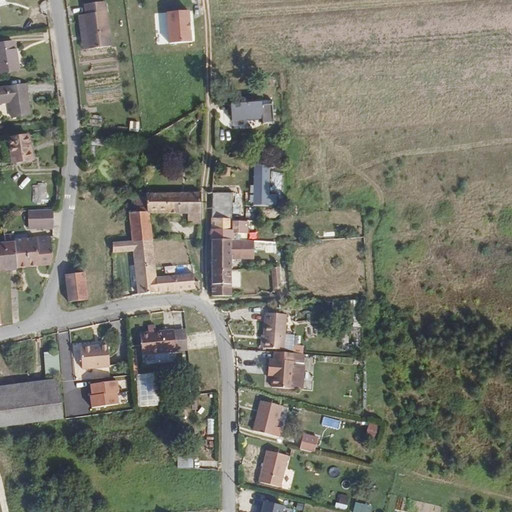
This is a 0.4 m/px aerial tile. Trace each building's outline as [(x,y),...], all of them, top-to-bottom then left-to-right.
[(85,6),(89,40),(112,37),(106,0),(86,0),(87,6),(85,6)] [(85,40),(89,40),(85,6),(80,7),(85,40)] [(189,9),(166,11),(170,44),(193,41),(189,9)] [(0,39),(0,72),(0,73),(22,69),(17,37),(0,39)] [(2,84),(5,101),(5,102),(13,101),(16,115),(35,112),(30,80),(2,84)] [(275,118),(274,96),(262,97),(262,96),(234,98),(235,114),(263,113),(263,119),(275,118)] [(28,138),(9,141),(13,165),(32,162),(28,138)] [(270,174),(254,174),(253,197),(270,198),(270,174)] [(48,201),(47,184),(34,185),(34,201),(48,201)] [(147,212),(144,190),(127,190),(131,214),(147,212)] [(199,210),(200,190),(144,190),(147,212),(187,210),(187,223),(199,222),(199,210)] [(57,228),(55,210),(24,212),(25,230),(57,228)] [(151,234),(147,212),(131,214),(128,215),(131,237),(151,234)] [(250,236),(251,220),(236,220),(236,223),(236,226),(214,226),(214,236),(235,236),(250,236)] [(16,229),(8,230),(9,237),(17,236),(16,229)] [(52,232),(17,236),(18,241),(21,264),(52,261),(54,252),(52,232)] [(140,293),(160,290),(157,273),(155,263),(151,238),(151,234),(131,237),(133,248),(140,293)] [(213,267),(234,266),(234,257),(235,246),(235,236),(214,236),(213,267)] [(235,246),(234,257),(257,257),(258,236),(250,236),(250,246),(235,246)] [(235,236),(235,246),(250,246),(250,236),(235,236)] [(133,248),(131,237),(110,240),(112,251),(133,248)] [(337,239),(337,249),(350,249),(350,240),(337,239)] [(0,266),(21,264),(18,241),(0,242),(0,266)] [(213,284),(212,293),(233,293),(234,266),(213,267),(213,284)] [(282,283),(280,266),(271,267),(274,285),(282,283)] [(160,290),(202,285),(202,280),(195,281),(195,271),(194,269),(157,273),(160,290)] [(87,270),(70,273),(74,300),(91,298),(87,270)] [(362,310),(363,299),(349,300),(349,308),(354,308),(354,310),(362,310)] [(289,309),(267,308),(265,341),(286,343),(289,309)] [(175,350),(174,329),(157,329),(157,322),(149,322),(149,330),(139,331),(141,353),(175,350)] [(187,350),(186,328),(174,329),(175,350),(187,350)] [(108,345),(81,347),(83,367),(110,365),(108,345)] [(305,349),(275,346),(275,354),(269,354),(268,365),(274,366),(273,370),(273,381),(305,384),(307,359),(296,359),(296,355),(305,356),(305,349)] [(62,375),(61,350),(47,351),(49,375),(62,375)] [(138,373),(139,406),(160,405),(159,373),(138,373)] [(62,379),(5,387),(0,387),(0,395),(3,426),(68,418),(62,379)] [(118,380),(89,383),(91,407),(120,405),(118,380)] [(276,432),(278,424),(283,404),(263,399),(256,428),(276,432)] [(375,420),(366,418),(363,430),(372,433),(375,420)] [(300,449),(315,452),(319,436),(303,433),(300,449)] [(292,451),(270,446),(263,478),(284,483),(292,451)] [(178,467),(193,466),(193,457),(178,457),(178,467)] [(356,502),(353,511),(370,511),(372,507),(356,502)]
